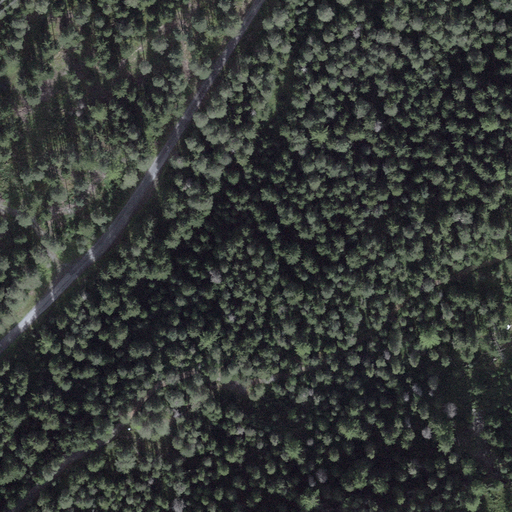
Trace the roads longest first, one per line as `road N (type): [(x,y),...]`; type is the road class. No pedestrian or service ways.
road 1 (track): [(15,511),(167,365),(188,356),(292,354),(413,281),(511,253)]
road 2 (track): [(0,348),(126,219),(263,0)]
